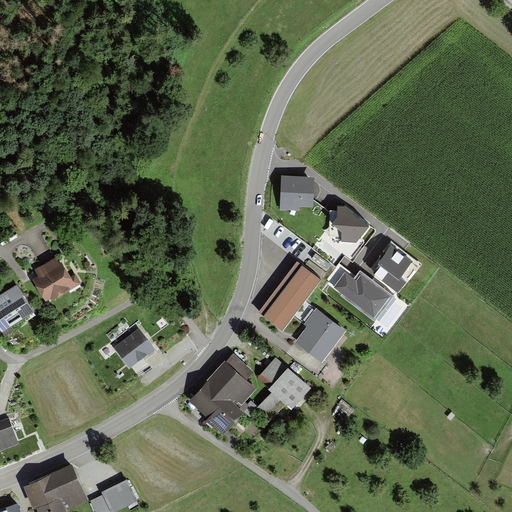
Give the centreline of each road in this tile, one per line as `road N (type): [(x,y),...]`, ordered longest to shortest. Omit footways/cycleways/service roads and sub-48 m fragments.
road 1 (tertiary): [(0,480),(102,434),(161,398),(213,352),(244,287),(258,172),(280,98),(317,48),(379,0)]
road 2 (track): [(161,398),(311,511)]
